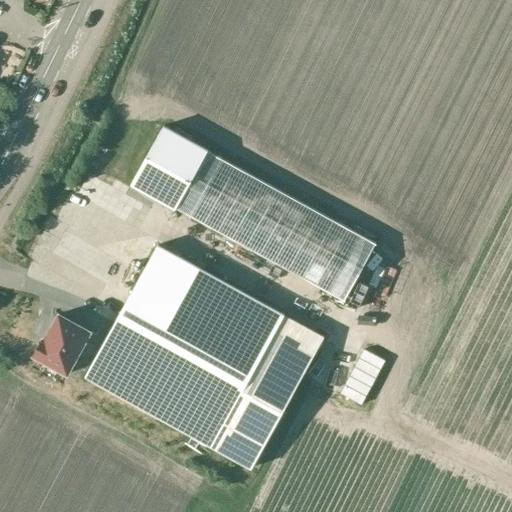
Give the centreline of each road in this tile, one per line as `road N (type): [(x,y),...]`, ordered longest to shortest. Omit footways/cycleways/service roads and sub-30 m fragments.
road 1 (track): [(189,483),(202,480),(232,498),(255,489),(301,409),(313,403),(372,417)]
road 2 (track): [(189,483),(182,469),(0,374)]
road 3 (secondary): [(0,164),(79,0)]
